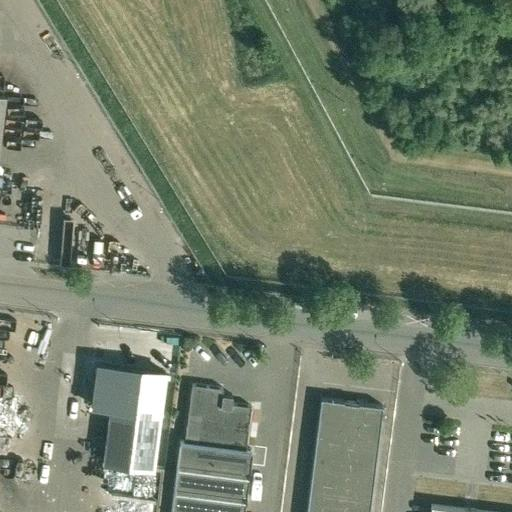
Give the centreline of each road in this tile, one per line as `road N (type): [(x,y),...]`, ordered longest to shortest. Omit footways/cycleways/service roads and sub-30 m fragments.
road 1 (unclassified): [(0,286),(511,351)]
road 2 (unknown): [(73,295),(68,511)]
